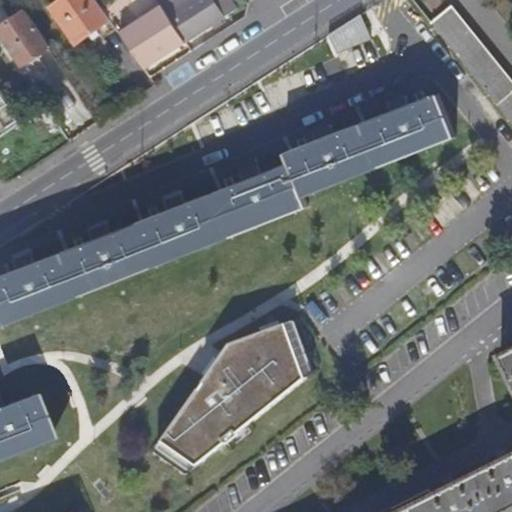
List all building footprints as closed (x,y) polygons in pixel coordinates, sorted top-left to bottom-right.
[(23,15),(0,30),(0,35),(21,67),(51,48),(20,0),(11,0),(14,2),(23,15)] [(102,8),(96,0),(67,0),(53,10),(77,45),(111,20),(102,8)] [(129,0),(111,0),(102,8),(111,20),(131,2),(129,0)] [(239,11),(232,0),(194,0),(170,16),(187,44),(239,11)] [(121,35),(146,70),(187,44),(170,16),(162,3),(147,12),(149,16),(121,35)] [(511,82),(451,6),(430,23),(511,124),(511,82)] [(0,110),(10,104),(0,89),(0,110)] [(0,280),(0,316),(4,328),(307,208),(303,198),(456,138),(439,96),(287,156),(290,166),(0,280)] [(211,371),(158,444),(194,468),(305,381),(284,327),(229,346),(211,371)] [(511,351),(500,358),(511,381),(511,351)] [(0,457),(48,439),(32,397),(0,409),(0,457)] [(508,511),(511,510),(511,455),(507,458),(506,455),(496,460),(498,464),(454,486),(452,482),(442,487),(444,491),(401,511),(508,511)]
